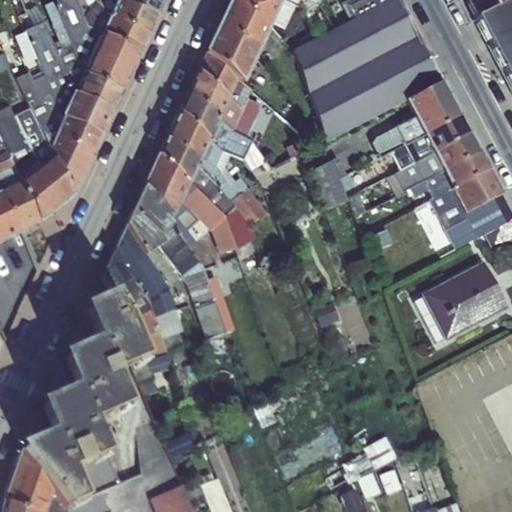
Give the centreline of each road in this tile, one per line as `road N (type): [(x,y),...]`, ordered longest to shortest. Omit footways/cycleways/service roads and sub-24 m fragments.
road 1 (tertiary): [(200,0),(0,424)]
road 2 (tertiary): [(511,159),(425,0)]
